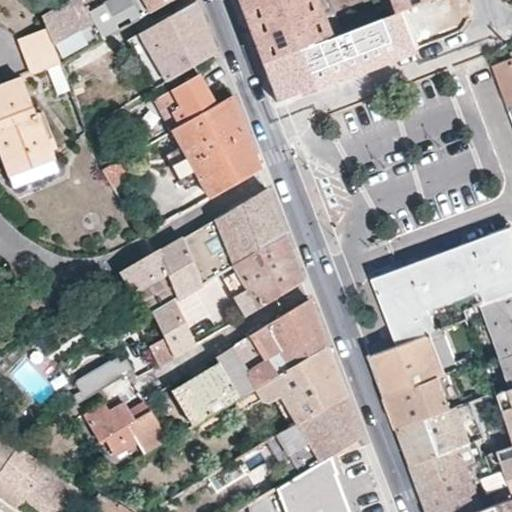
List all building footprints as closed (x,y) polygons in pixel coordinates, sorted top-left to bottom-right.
[(88,6),(99,0),(143,0),(151,13),(175,0),(70,0),(42,16),(45,27),(60,62),(61,63),(106,39),(88,6)] [(305,5),(319,1),(318,0),(238,0),(249,27),(272,18),(305,5)] [(332,38),(344,33),(332,0),(320,0),(319,1),(332,38)] [(392,0),(378,0),(386,18),(397,13),(392,0)] [(392,0),(397,13),(401,12),(432,0),(392,0)] [(217,54),(196,1),(127,39),(155,88),(217,54)] [(272,18),(249,27),(264,66),(326,42),(332,38),(319,1),(305,5),(272,18)] [(326,42),(264,66),(278,103),(416,49),(401,12),(397,13),(386,18),(344,33),(332,38),(326,42)] [(33,74),(60,62),(45,27),(18,38),(33,74)] [(511,57),(494,65),(511,111),(511,57)] [(157,99),(173,129),(216,105),(200,76),(157,99)] [(37,116),(35,115),(21,78),(0,85),(0,151),(10,176),(19,173),(55,159),(37,116)] [(183,147),(192,164),(247,133),(233,97),(216,105),(173,129),(183,147)] [(192,194),(197,203),(259,168),(255,155),(248,157),(242,144),(250,141),(247,133),(192,164),(205,186),(192,194)] [(248,157),(255,155),(250,141),(242,144),(248,157)] [(19,173),(23,182),(58,170),(55,159),(19,173)] [(112,189),(122,183),(127,171),(121,159),(103,170),(102,172),(112,189)] [(267,189),(215,219),(216,223),(223,242),(228,252),(233,265),(234,266),(275,242),(285,236),(267,189)] [(430,308),(450,301),(472,293),(479,290),(511,376),(511,229),(511,226),(490,234),(492,242),(480,246),(450,257),(427,266),(397,277),(394,270),(375,277),(388,310),(394,307),(403,331),(407,340),(431,332),(438,329),(430,308)] [(490,234),(449,250),(435,255),(406,266),(394,270),(397,277),(427,266),(450,257),(480,246),(492,242),(490,234)] [(285,236),(275,242),(234,266),(221,274),(224,280),(237,273),(242,281),(258,309),(268,303),(281,295),(302,282),(292,257),(285,236)] [(159,252),(166,272),(177,298),(177,299),(202,285),(190,257),(182,238),(159,252)] [(190,257),(202,285),(221,274),(234,266),(233,265),(228,252),(223,242),(215,246),(190,257)] [(166,272),(159,252),(121,274),(131,290),(162,275),(166,272)] [(227,285),(236,300),(246,316),(258,309),(242,281),(237,273),(224,280),(227,285)] [(164,306),(160,299),(148,305),(153,312),(164,306)] [(218,364),(239,399),(295,367),(327,347),(319,325),(312,308),(309,299),(274,320),(251,335),(215,357),(218,364)] [(153,312),(152,313),(163,337),(149,346),(158,365),(195,345),(188,330),(178,309),(174,300),(164,306),(153,312)] [(394,307),(388,310),(397,336),(400,343),(407,340),(403,331),(394,307)] [(454,369),(459,367),(443,327),(438,329),(431,332),(407,340),(400,343),(372,353),(388,396),(446,372),(454,369)] [(274,400),(281,396),(297,424),(345,395),(342,386),(330,355),(327,347),(295,367),(239,399),(210,416),(210,418),(217,430),(222,428),(220,423),(229,418),(260,400),(261,402),(269,404),(274,400)] [(119,367),(124,376),(127,375),(131,381),(136,378),(128,362),(119,367)] [(218,364),(212,367),(172,391),(175,395),(180,404),(193,426),(210,416),(239,399),(218,364)] [(454,369),(446,372),(388,396),(400,426),(407,424),(466,402),(463,394),(459,384),(456,377),(454,369)] [(124,376),(114,382),(121,393),(134,386),(131,381),(127,375),(124,376)] [(511,401),(511,386),(511,384),(500,388),(506,404),(511,401)] [(297,424),(290,428),(256,448),(235,460),(238,465),(250,485),(256,495),(260,500),(288,483),(342,450),(361,438),(352,414),(345,395),(297,424)] [(290,428),(297,424),(281,396),(274,400),(278,408),(290,428)] [(487,435),(473,399),(466,402),(407,424),(400,426),(414,463),(458,446),(466,463),(483,457),(480,449),(476,439),(483,436),(487,435)] [(109,444),(115,455),(138,442),(141,448),(145,454),(162,445),(168,441),(154,417),(137,428),(134,421),(123,403),(108,412),(89,424),(92,430),(100,442),(105,438),(109,444)] [(108,412),(103,405),(84,415),(89,424),(108,412)] [(154,417),(150,411),(142,416),(134,421),(137,428),(154,417)] [(47,469),(19,447),(22,443),(18,439),(15,436),(7,422),(0,431),(0,479),(26,500),(49,470),(47,469)] [(487,447),(483,436),(476,439),(480,449),(487,447)] [(511,445),(483,457),(466,463),(458,446),(414,463),(432,511),(466,511),(511,495),(511,445)] [(141,448),(135,452),(98,474),(82,483),(90,488),(130,463),(145,454),(141,448)] [(342,450),(288,483),(260,500),(248,507),(249,511),(348,511),(333,472),(348,466),(342,450)] [(26,500),(28,501),(43,511),(70,511),(83,495),(71,486),(51,471),(49,470),(26,500)] [(129,511),(126,510),(124,508),(103,498),(98,495),(95,495),(92,493),(88,501),(93,505),(101,511),(129,511)] [(511,511),(511,495),(466,511),(511,511)]
